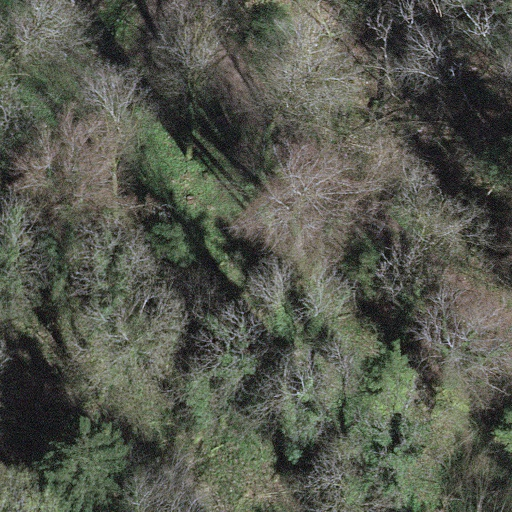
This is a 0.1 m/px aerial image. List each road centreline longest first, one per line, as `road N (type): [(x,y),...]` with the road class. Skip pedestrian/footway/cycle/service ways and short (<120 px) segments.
road 1 (track): [(511,341),(259,98),(204,0)]
road 2 (track): [(0,416),(159,511)]
